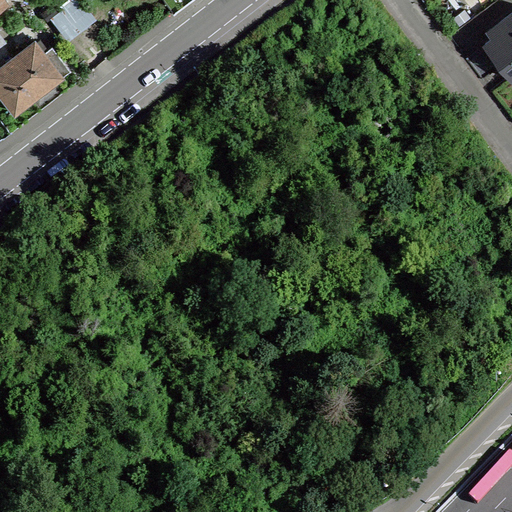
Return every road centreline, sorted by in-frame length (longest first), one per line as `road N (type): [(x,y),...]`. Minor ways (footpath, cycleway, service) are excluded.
road 1 (tertiary): [(0,185),(239,0)]
road 2 (residential): [(396,0),(511,149)]
road 3 (unclassified): [(511,403),(402,511)]
